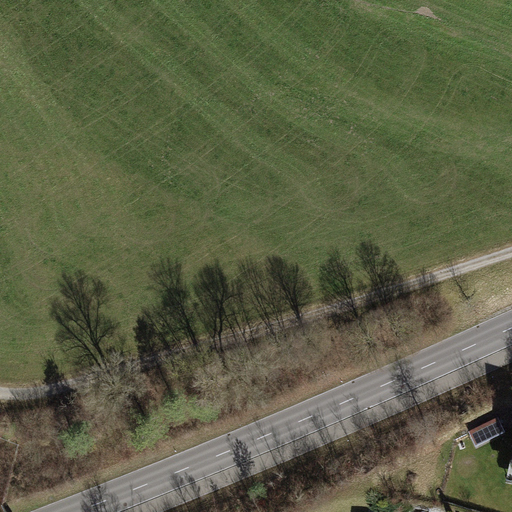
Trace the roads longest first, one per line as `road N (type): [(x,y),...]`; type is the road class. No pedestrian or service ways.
road 1 (track): [(511,252),(50,393),(0,398)]
road 2 (tertiary): [(80,511),(511,331)]
